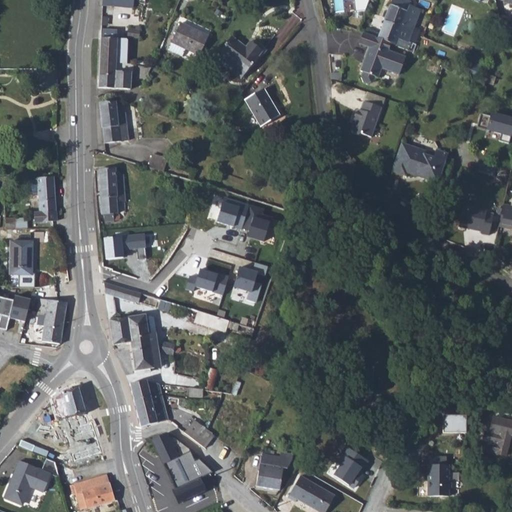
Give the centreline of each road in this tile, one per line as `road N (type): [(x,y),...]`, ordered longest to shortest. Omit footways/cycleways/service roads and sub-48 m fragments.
road 1 (unclassified): [(511,290),(342,164),(327,134),(307,0)]
road 2 (secondary): [(81,0),(75,57),(83,275)]
road 3 (residential): [(83,275),(152,289),(188,247),(241,253)]
road 4 (residential): [(119,438),(174,432),(262,511)]
